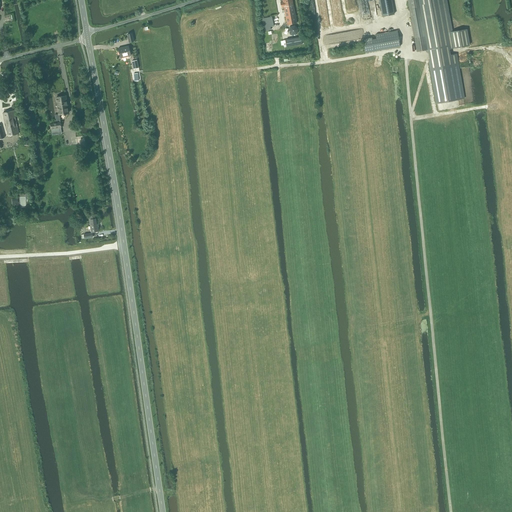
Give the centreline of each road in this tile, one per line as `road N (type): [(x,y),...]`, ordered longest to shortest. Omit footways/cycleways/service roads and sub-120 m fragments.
road 1 (track): [(450,511),(395,0)]
road 2 (tertiary): [(162,511),(89,39)]
road 3 (track): [(404,49),(173,73)]
